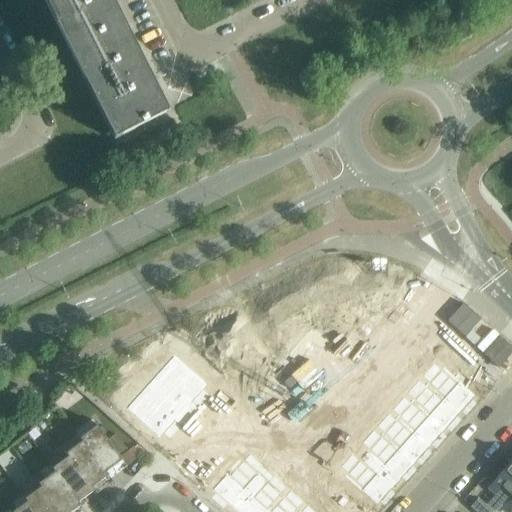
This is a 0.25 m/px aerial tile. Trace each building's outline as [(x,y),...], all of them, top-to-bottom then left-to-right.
[(49,0),(119,136),(163,114),(104,0),(49,0)] [(174,356),(126,409),(158,438),(174,421),(181,427),(198,409),(191,403),(206,385),(174,356)] [(367,451),(359,460),(376,475),(361,492),(377,506),(475,397),(459,382),(384,466),(367,451)] [(71,391),(58,401),(67,412),(79,402),(71,391)] [(78,435),(83,442),(105,472),(122,460),(92,420),(75,433),(77,436),(78,435)] [(108,476),(105,472),(83,442),(78,435),(77,436),(62,448),(64,451),(91,488),(108,476)] [(58,464),(52,469),(54,472),(77,504),(94,491),(91,488),(64,451),(54,458),(58,464)] [(495,511),(510,496),(511,493),(511,461),(487,489),(495,495),(485,506),(478,500),(470,508),(474,511),(495,511)] [(39,484),(42,487),(59,511),(71,511),(79,506),(77,504),(54,472),(52,469),(50,466),(41,473),(45,479),(39,484)] [(226,475),(212,491),(235,511),(267,511),(252,498),(267,481),(258,473),(243,490),(226,475)] [(26,499),(28,502),(35,511),(59,511),(42,487),(26,499)] [(14,511),(35,511),(28,502),(14,511)]
